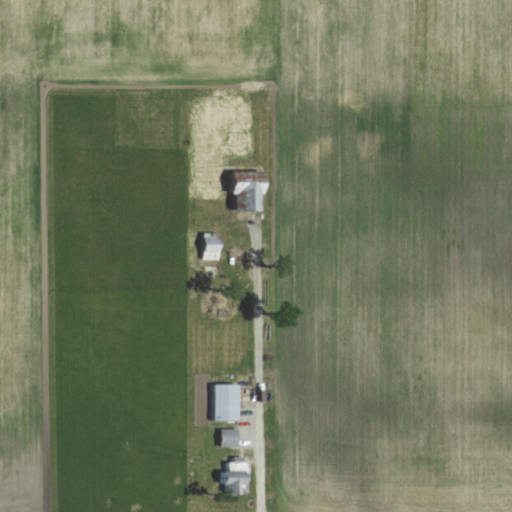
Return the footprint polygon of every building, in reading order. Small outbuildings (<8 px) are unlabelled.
[(250,211),(250,179),(233,179),(233,173),(219,173),(219,194),(226,194),(226,211),(250,211)] [(212,233),(195,233),(195,260),(212,260),(212,233)] [(206,421),(232,421),(232,385),(206,385),(206,421)] [(233,429),(213,429),(213,447),(232,447),(233,429)] [(218,493),(240,493),(240,459),(220,459),(220,473),(212,473),(212,485),(218,485),(218,493)]
